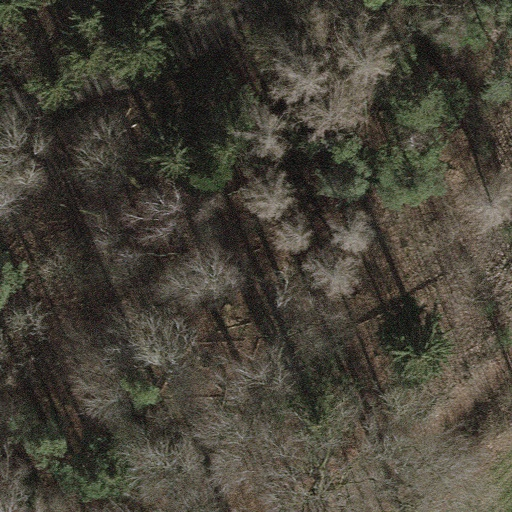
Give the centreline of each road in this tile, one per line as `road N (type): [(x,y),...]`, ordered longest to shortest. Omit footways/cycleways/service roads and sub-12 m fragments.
road 1 (track): [(257,0),(192,55),(0,105)]
road 2 (track): [(343,511),(511,367)]
